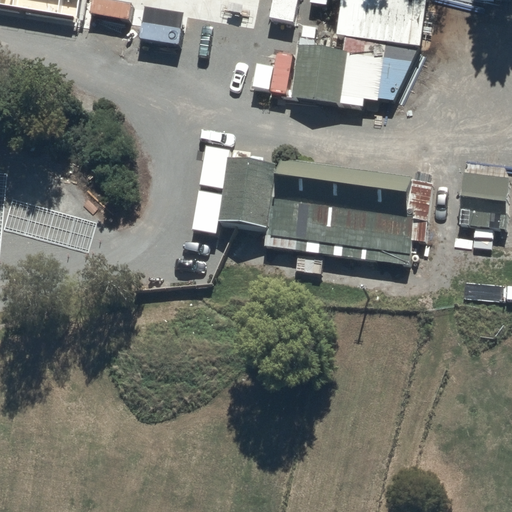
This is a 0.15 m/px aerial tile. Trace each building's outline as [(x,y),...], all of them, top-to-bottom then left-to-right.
[(46,0),(6,0),(5,8),(84,21),(85,17),(103,20),(105,4),(90,2),(89,7),(46,0)] [(287,0),(259,0),(256,17),(250,16),(249,25),(254,26),(250,45),(277,51),(279,37),(288,38),(292,18),(284,16),(287,0)] [(341,0),(336,42),(346,43),(388,49),(419,53),(422,54),(429,0),(341,0)] [(97,25),(30,15),(28,30),(32,31),(31,37),(71,43),(72,38),(95,42),(97,25)] [(348,59),(344,58),(315,54),(316,44),(297,41),(295,55),(299,55),(296,87),(286,86),(284,102),(294,103),(293,105),(342,110),(348,59)] [(505,43),(485,41),(478,88),(498,91),(505,43)] [(419,53),(388,49),(346,43),(344,58),(348,59),(342,110),(365,112),(365,105),(380,107),(380,105),(395,106),(419,53)] [(269,100),(275,61),(252,58),(247,97),(269,100)] [(510,97),(470,93),(468,118),(508,122),(510,97)] [(261,222),(272,147),(233,142),(222,217),(261,222)] [(411,250),(423,170),(272,147),(261,222),(260,228),(411,250)] [(0,149),(0,191),(35,203),(48,166),(0,149)] [(505,175),(466,171),(463,192),(451,191),(449,211),(462,212),(460,230),(507,234),(511,187),(505,175)]
